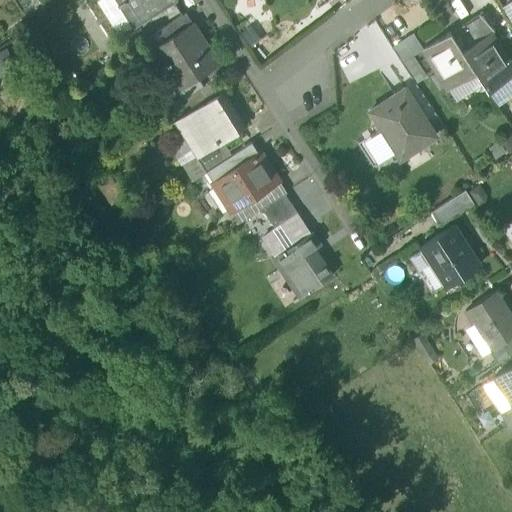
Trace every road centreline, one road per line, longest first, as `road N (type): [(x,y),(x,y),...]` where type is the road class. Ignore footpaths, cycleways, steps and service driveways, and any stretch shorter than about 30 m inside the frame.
road 1 (residential): [(273,100),(381,264)]
road 2 (residential): [(378,0),(327,37),(273,100)]
